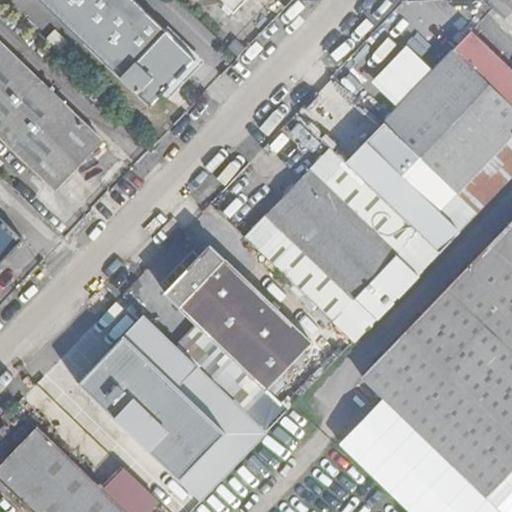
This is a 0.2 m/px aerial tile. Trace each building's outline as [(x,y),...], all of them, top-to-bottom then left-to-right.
[(130,0),(37,0),(149,104),(192,59),(130,0)] [(219,0),(231,11),(241,0),(219,0)] [(56,32),(46,43),(65,62),(75,51),(56,32)] [(344,161),(419,232),(438,251),(511,174),(511,146),(506,141),(511,134),(511,73),(471,34),(363,143),(344,161)] [(0,42),(0,139),(54,191),(101,141),(0,42)] [(419,232),(344,161),(322,185),(395,256),(419,232)] [(352,298),(395,256),(322,185),(308,172),(266,215),(244,239),(351,342),(374,318),(352,298)] [(511,465),(511,218),(359,379),(483,496),(511,465)] [(0,259),(19,240),(0,221),(0,259)] [(352,298),(374,318),(438,251),(419,232),(395,256),(352,298)] [(221,261),(178,306),(265,391),(308,345),(221,261)] [(123,337),(78,384),(179,480),(224,434),(123,337)] [(122,511),(35,429),(0,465),(0,482),(30,511),(122,511)]
